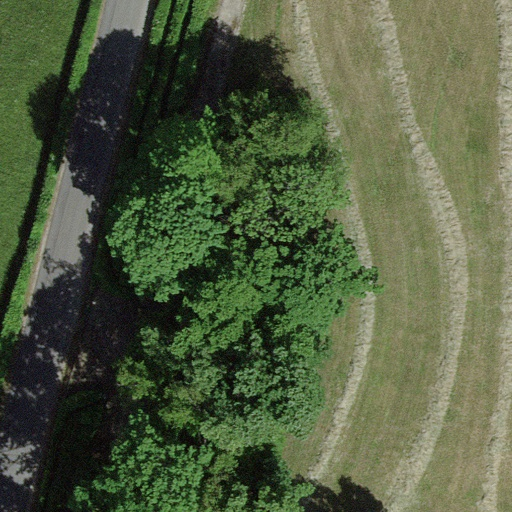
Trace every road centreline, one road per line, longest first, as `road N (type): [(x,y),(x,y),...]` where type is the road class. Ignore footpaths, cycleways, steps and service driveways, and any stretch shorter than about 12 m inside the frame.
road 1 (residential): [(5,511),(132,0)]
road 2 (track): [(159,272),(231,0)]
